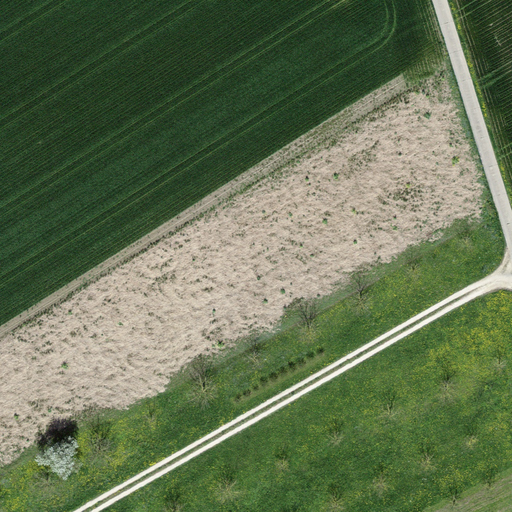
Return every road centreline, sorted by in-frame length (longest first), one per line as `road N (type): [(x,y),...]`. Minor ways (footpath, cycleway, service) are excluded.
road 1 (track): [(511,269),(85,511)]
road 2 (track): [(511,239),(438,0)]
